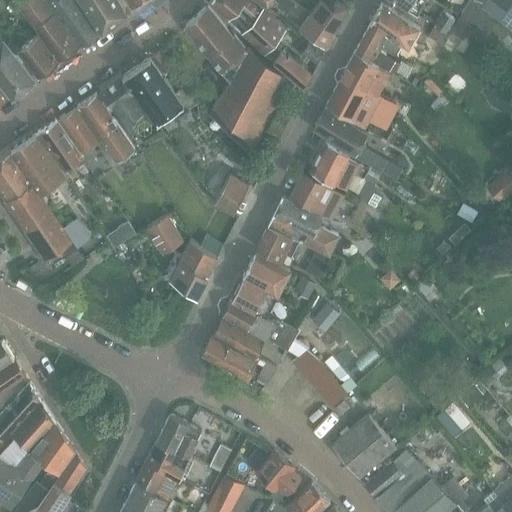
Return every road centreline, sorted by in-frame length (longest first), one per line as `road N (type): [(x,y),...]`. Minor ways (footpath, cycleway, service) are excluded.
road 1 (residential): [(171,379),(362,0)]
road 2 (residential): [(171,379),(318,461),(360,511)]
road 3 (residential): [(0,134),(185,0)]
road 4 (tertiary): [(171,379),(0,301)]
road 5 (tertiary): [(104,511),(171,379)]
